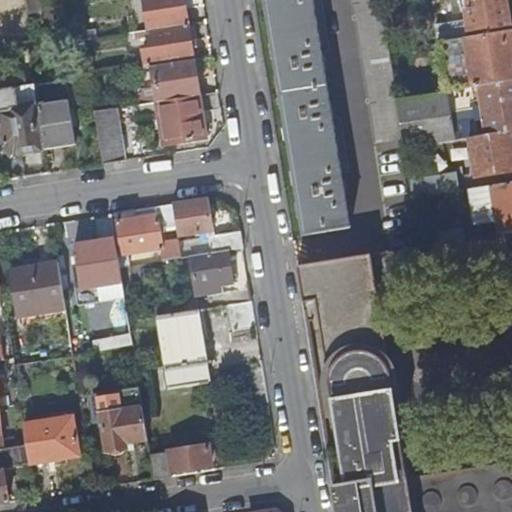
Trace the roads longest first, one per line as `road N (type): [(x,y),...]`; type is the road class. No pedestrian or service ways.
road 1 (residential): [(302,484),(253,165)]
road 2 (residential): [(253,165),(0,205)]
road 3 (residential): [(119,511),(302,484)]
road 4 (residential): [(227,0),(253,165)]
